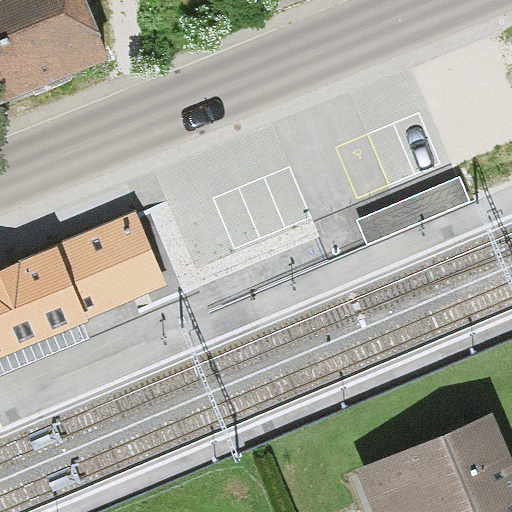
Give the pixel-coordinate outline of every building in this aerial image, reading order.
[(77,0),(0,0),(0,108),(105,65),(77,0)] [(458,176),(355,221),(367,246),(469,201),(458,176)] [(0,257),(0,344),(10,340),(78,313),(89,310),(166,278),(149,237),(136,203),(58,235),(0,257)] [(10,340),(0,344),(0,368),(87,334),(78,313),(10,340)] [(367,473),(383,511),(511,511),(511,437),(502,415),(367,473)]
